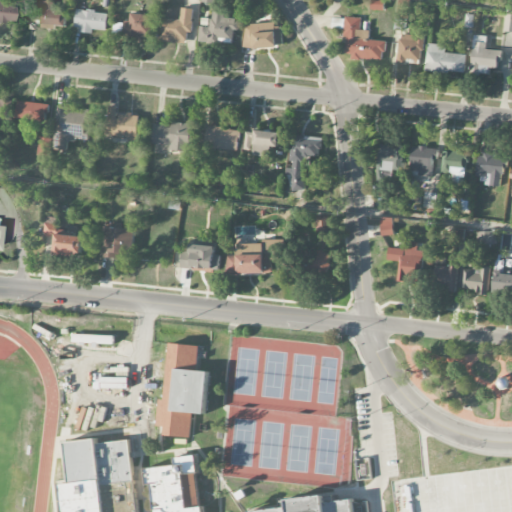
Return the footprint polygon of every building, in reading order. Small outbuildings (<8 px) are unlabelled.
[(0,0),(0,22),(12,23),(13,6),(4,6),(4,0),(0,0)] [(383,0),(370,0),(370,10),(384,10),(383,0)] [(53,2),(30,1),(29,26),(65,27),(66,10),(53,10),(53,2)] [(109,15),(77,9),(73,29),(92,33),(93,29),(106,32),(109,15)] [(159,43),(186,44),(186,33),(192,33),(193,9),(181,9),(180,20),(160,19),(159,43)] [(198,43),(220,45),(220,39),(231,40),(232,30),(238,31),(239,20),(224,19),(225,12),(211,11),(211,27),(199,27),(198,43)] [(152,38),(153,15),(130,14),(130,22),(123,21),(123,37),(152,38)] [(245,49),(282,48),(281,24),(244,25),(245,49)] [(421,61),(424,37),(400,34),(397,64),(406,65),(407,60),(421,61)] [(471,76),(489,77),(490,69),(500,69),(501,51),(487,50),(487,37),(473,36),(471,76)] [(425,71),(464,75),(467,56),(446,53),(446,46),(428,44),(425,71)] [(0,119),(10,120),(10,100),(0,99),(0,119)] [(48,103),(17,102),(17,121),(48,122),(48,103)] [(56,105),(54,150),(67,151),(68,140),(86,141),(88,109),(76,108),(76,105),(56,105)] [(138,141),(139,115),(117,114),(118,107),(109,106),(107,137),(127,138),(127,141),(138,141)] [(152,144),(170,145),(170,151),(192,153),(195,125),(172,123),(172,126),(154,125),(152,144)] [(204,148),(238,151),(240,130),(206,127),(204,148)] [(253,156),(276,157),(276,146),(282,146),(282,133),(254,132),(253,156)] [(321,138),(292,136),(291,169),(287,168),(286,177),(291,177),(291,191),(302,192),(305,156),(320,157),(321,138)] [(377,171),(402,172),(403,146),(379,145),(377,171)] [(436,160),(437,148),(412,147),(410,176),(432,177),(433,160),(436,160)] [(466,179),(468,153),(446,153),(445,178),(466,179)] [(505,158),(479,155),(477,177),(484,178),(483,185),(501,187),(505,158)] [(436,193),(424,193),(424,208),(436,209),(436,193)] [(316,216),(317,234),(331,234),(330,216),(316,216)] [(393,218),(380,218),(381,236),(393,236),(393,218)] [(102,257),(133,258),(134,229),(102,228),(102,257)] [(477,248),(495,248),(495,232),(476,232),(477,248)] [(85,237),(57,235),(55,253),(83,256),(85,237)] [(274,240),(262,241),(262,244),(237,245),(238,256),(227,256),(228,274),(275,274),(274,240)] [(423,251),(417,251),(418,243),(405,242),(404,250),(389,248),(388,261),(400,262),(398,282),(420,284),(423,251)] [(181,270),(220,272),(220,255),(215,255),(216,246),(190,245),(190,252),(181,251),(181,270)] [(334,257),(316,249),(308,268),(326,275),(334,257)] [(511,275),(502,274),(504,263),(496,262),(493,293),(511,295),(511,275)] [(488,293),(489,265),(473,264),(473,270),(463,270),(462,292),(488,293)] [(456,290),(457,267),(435,266),(434,289),(456,290)] [(191,438),(161,434),(162,426),(155,425),(158,400),(163,401),(170,341),(203,345),(200,368),(209,369),(204,413),(195,412),(191,438)] [(501,389),(504,390),(507,388),(509,385),(510,381),(508,378),(505,376),(501,376),(498,378),(496,381),(496,384),(498,387),(501,389)] [(62,511),(58,482),(68,481),(63,439),(94,435),(95,442),(128,438),(137,511),(62,511)] [(154,510),(151,485),(148,486),(146,469),(177,465),(176,458),(197,455),(199,474),(186,475),(190,508),(204,506),(204,511),(169,511),(169,508),(154,510)] [(248,511),(288,507),(287,498),(325,493),(326,502),(353,499),(354,511),(248,511)]
